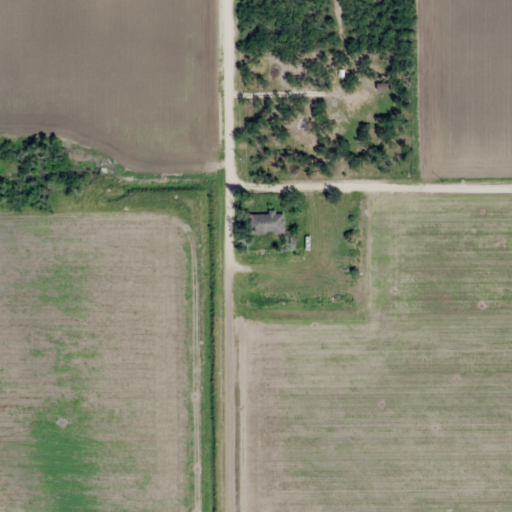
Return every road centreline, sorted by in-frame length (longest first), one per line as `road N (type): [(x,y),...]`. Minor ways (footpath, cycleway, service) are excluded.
road 1 (residential): [(207,511),(205,0)]
road 2 (residential): [(203,179),(511,179)]
